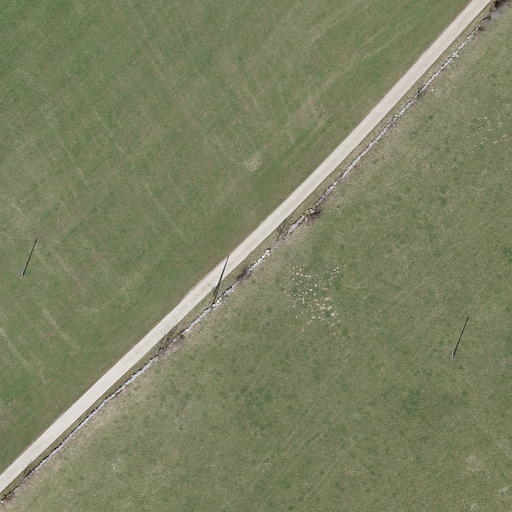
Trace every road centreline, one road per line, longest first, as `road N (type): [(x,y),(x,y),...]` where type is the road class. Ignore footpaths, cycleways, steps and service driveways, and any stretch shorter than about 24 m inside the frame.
road 1 (track): [(0,488),(220,277),(487,0)]
road 2 (track): [(220,277),(199,219),(81,0)]
